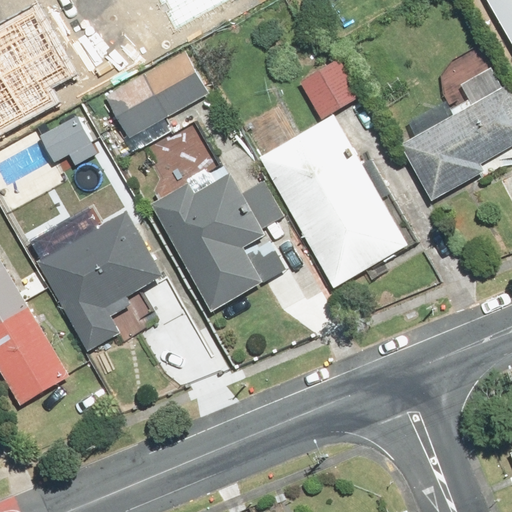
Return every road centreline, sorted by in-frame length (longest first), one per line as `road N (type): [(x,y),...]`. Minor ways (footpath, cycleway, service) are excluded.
road 1 (residential): [(396,379),(70,511)]
road 2 (residential): [(396,379),(451,511)]
road 3 (residential): [(511,329),(396,379)]
